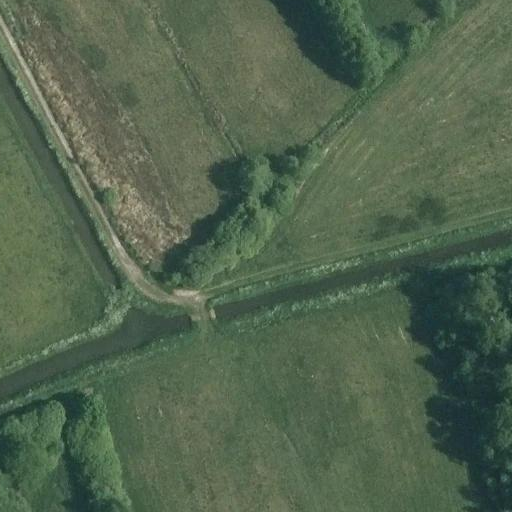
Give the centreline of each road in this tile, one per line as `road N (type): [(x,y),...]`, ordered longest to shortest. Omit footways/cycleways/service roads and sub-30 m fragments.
road 1 (track): [(199,299),(145,284),(134,273),(0,27)]
road 2 (track): [(511,211),(199,299)]
